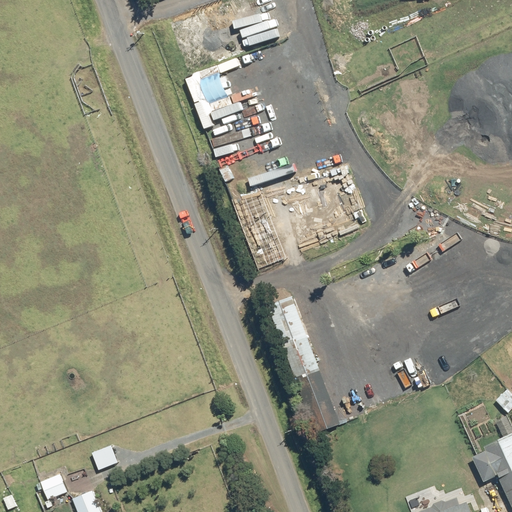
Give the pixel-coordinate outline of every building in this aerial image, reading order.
[(274,19),(268,0),(248,0),(257,25),(274,19)] [(203,11),(215,42),(232,36),(220,5),(203,11)] [(322,371),(294,299),(271,308),(299,380),(322,371)] [(462,400),(468,411),(480,404),(474,393),(462,400)] [(487,450),(474,456),(486,482),(499,475),(511,502),(511,435),(486,448),(487,450)] [(50,500),(69,492),(62,474),(43,482),(50,500)] [(496,511),(484,482),(477,485),(487,511),(496,511)] [(102,511),(94,491),(74,500),(79,511),(102,511)] [(9,511),(17,507),(12,495),(4,499),(9,511)] [(472,511),(469,502),(461,505),(459,498),(448,502),(447,499),(432,504),(434,507),(420,511),(472,511)]
